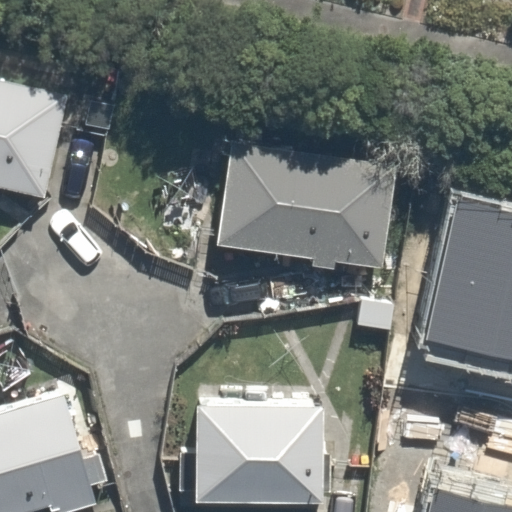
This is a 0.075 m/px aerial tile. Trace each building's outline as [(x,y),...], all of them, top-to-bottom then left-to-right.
[(0,73),(0,180),(49,190),(70,87),(0,73)] [(241,136),(226,243),(392,267),(408,160),(241,136)] [(0,407),(0,511),(28,511),(112,488),(82,385),(0,407)] [(197,397),(199,494),(346,491),(344,393),(197,397)] [(511,511),(511,464),(408,445),(395,511),(511,511)]
